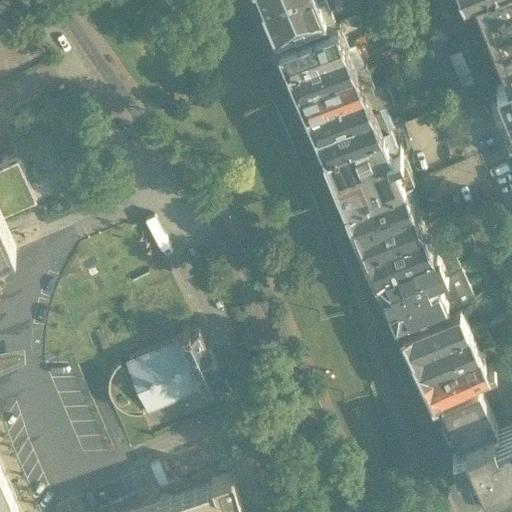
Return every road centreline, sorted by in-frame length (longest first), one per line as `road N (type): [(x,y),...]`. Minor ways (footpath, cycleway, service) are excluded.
road 1 (residential): [(511,496),(478,507),(460,503),(239,0)]
road 2 (residential): [(53,0),(235,254),(352,511)]
